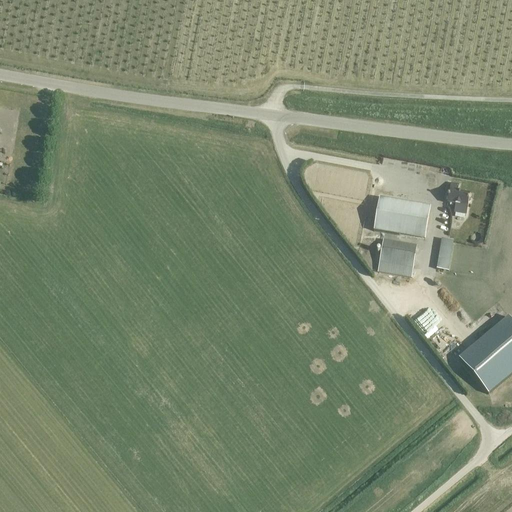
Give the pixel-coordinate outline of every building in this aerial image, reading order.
[(468,208),(470,195),(458,193),(459,186),(451,184),(448,204),(456,206),(454,214),(466,216),(467,208),(468,208)] [(425,241),(430,209),(380,199),(374,232),(425,241)] [(448,272),(453,242),(441,240),(437,270),(448,272)] [(412,279),(417,248),(383,242),(378,273),(412,279)] [(511,322),(509,319),(459,360),(488,396),(511,376),(511,322)]
